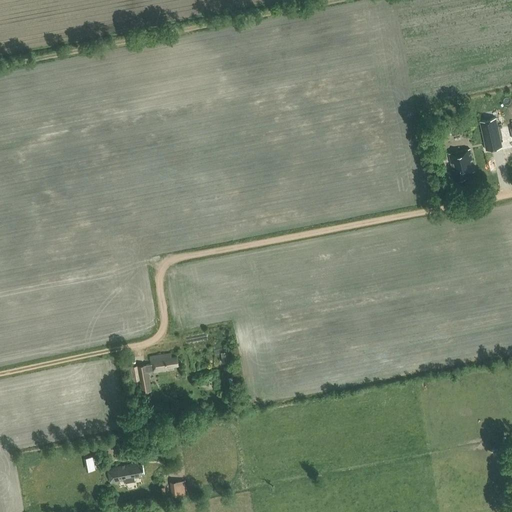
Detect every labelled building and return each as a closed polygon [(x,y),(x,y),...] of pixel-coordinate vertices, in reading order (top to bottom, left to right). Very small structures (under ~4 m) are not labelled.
[(479,121),(485,150),(501,147),(495,117),(479,121)] [(464,173),(473,171),(469,148),(448,153),(451,170),(454,169),(456,179),(465,177),(464,173)] [(229,362),(227,351),(220,352),(222,363),(229,362)] [(173,365),(178,364),(176,356),(171,357),(170,354),(150,357),(151,364),(130,368),(132,381),(139,380),(141,392),(149,390),(146,372),(152,371),(152,372),(174,369),(173,365)] [(140,473),(144,473),(142,464),(138,465),(138,462),(107,468),(110,482),(124,479),(125,482),(134,480),(134,477),(140,476),(140,473)] [(171,495),(179,494),(186,493),(184,480),(169,482),(171,495)]
